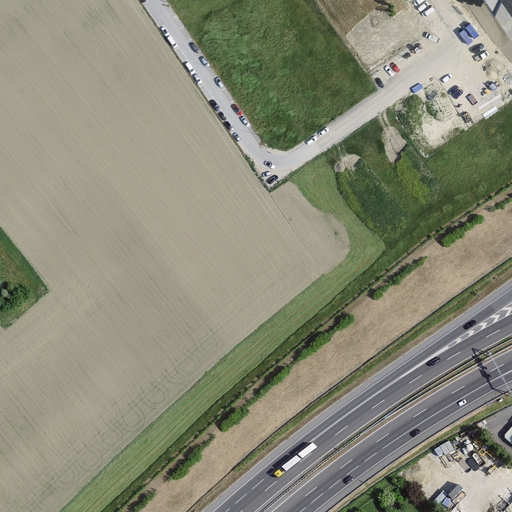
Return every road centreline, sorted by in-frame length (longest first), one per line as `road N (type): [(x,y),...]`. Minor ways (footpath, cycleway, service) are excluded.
road 1 (unclassified): [(151,0),(249,143),(275,162),(396,87)]
road 2 (motorway): [(511,296),(327,440)]
road 3 (motorway): [(511,323),(327,440)]
road 4 (motorway): [(377,441),(511,360)]
road 5 (motorway): [(377,441),(511,375)]
